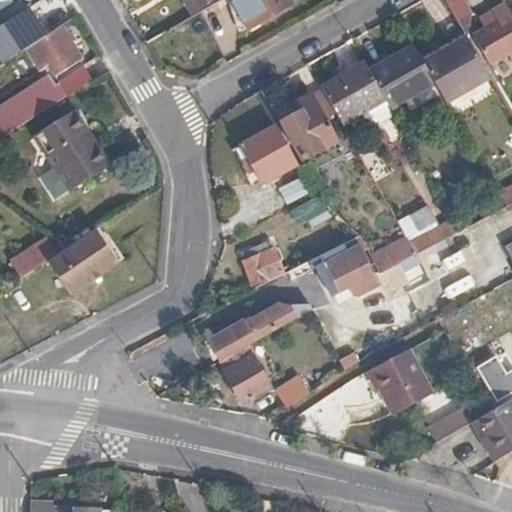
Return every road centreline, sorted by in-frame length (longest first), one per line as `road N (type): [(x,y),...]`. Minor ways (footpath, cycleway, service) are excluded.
road 1 (secondary): [(455,511),(18,409)]
road 2 (residential): [(167,122),(189,171),(190,238),(177,295),(66,364),(18,409)]
road 3 (residential): [(167,122),(383,0)]
road 4 (residential): [(94,0),(167,122)]
